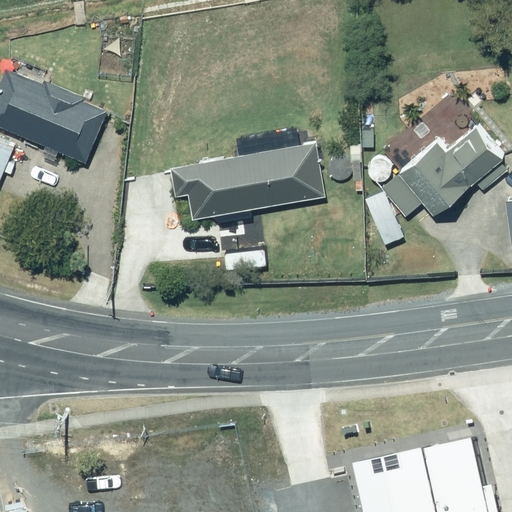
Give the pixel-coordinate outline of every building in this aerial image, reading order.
[(87,95),(88,92),(48,75),(47,79),(11,63),(0,88),(0,117),(90,157),(112,106),(87,95)] [(443,137),(403,169),(438,212),(478,179),(485,187),(510,167),(503,158),(508,154),(482,122),(451,147),(443,137)] [(0,133),(0,185),(18,140),(0,133)] [(318,138),(175,163),(180,194),(192,191),(196,216),(328,192),(318,138)] [(353,144),(353,159),(364,159),(363,143),(353,144)] [(363,188),(340,190),(341,198),(364,196),(363,188)] [(368,188),(368,210),(385,210),(385,188),(368,188)] [(393,221),(368,220),(367,241),(392,241),(393,221)] [(479,511),(462,435),(360,459),(372,511),(479,511)]
